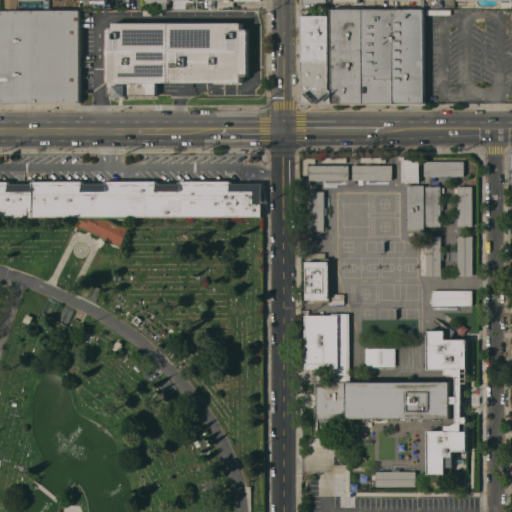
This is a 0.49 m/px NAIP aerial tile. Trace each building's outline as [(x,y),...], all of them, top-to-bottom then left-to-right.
[(0,5),(4,5),(4,0),(16,0),(16,10),(0,10),(0,5)] [(78,0),(78,9),(51,9),(51,2),(57,2),(57,5),(58,5),(58,0),(78,0)] [(170,0),(168,1),(168,3),(167,3),(167,8),(159,8),(159,3),(144,3),(143,0),(170,0)] [(202,0),(202,8),(172,8),(172,0),(202,0)] [(79,9),(80,102),(0,102),(0,10),(16,10),(51,9),(78,9),(79,9)] [(363,103),(332,103),(332,89),(332,9),(362,9),(363,103)] [(394,103),(363,103),(362,9),(393,9),(394,103)] [(424,9),(424,102),(424,105),(394,105),(394,103),(393,9),(424,9)] [(332,103),(302,103),(301,15),(328,15),(329,89),(332,89),(332,103)] [(172,22),(242,22),(242,28),(248,28),(248,75),(242,75),(242,82),(172,82),(156,82),(156,95),(125,95),(125,96),(113,96),(113,95),(108,95),(108,82),(106,82),(107,29),(113,29),(113,22),(172,22)] [(402,182),(402,159),(419,159),(419,182),(402,182)] [(424,176),(424,161),(464,161),(464,176),(424,176)] [(354,178),(354,163),(391,163),(391,167),(392,167),(392,169),(391,169),(391,172),(392,172),(392,174),(391,174),(391,178),(354,178)] [(347,164),(347,168),(348,168),(348,170),(347,170),(347,173),(348,173),(348,175),(348,179),(310,179),(310,164),(347,164)] [(128,227),(129,228),(121,246),(106,239),(107,237),(99,234),(99,235),(77,225),(81,217),(81,216),(0,216),(0,181),(9,181),(10,182),(11,183),(30,183),(31,182),(31,181),(32,181),(83,181),(84,181),(85,182),(85,183),(104,183),(105,182),(106,181),(107,181),(156,180),(158,181),(158,182),(158,183),(178,183),(178,182),(179,181),(180,181),(230,180),(231,181),(232,182),(232,183),(262,183),(262,216),(133,216),(132,217),(128,227)] [(424,232),(408,232),(408,184),(424,184),(424,232)] [(325,224),(316,224),(316,226),(311,226),(311,186),(315,186),(315,185),(317,185),(317,186),(319,186),(319,185),(322,185),(322,186),(325,186),(325,224)] [(440,186),(440,226),(426,226),(426,186),(429,186),(440,186)] [(472,226),(457,226),(457,186),(472,186),(472,226)] [(457,235),(472,235),(472,275),(458,275),(457,235)] [(440,236),(441,275),(426,276),(426,236),(440,236)] [(329,299),(306,299),(306,261),(329,261),(329,299)] [(472,289),(473,304),(433,304),(433,290),(472,289)] [(33,316),(30,324),(23,321),(26,313),(33,316)] [(428,461),(428,437),(428,430),(445,430),(444,425),(450,425),(456,422),(456,403),(450,403),(449,418),(380,418),(380,420),(375,420),(375,418),(348,418),(348,424),(330,423),(330,418),(318,418),(318,381),(319,381),(319,369),(306,369),(306,316),(333,316),(333,314),(350,314),(350,374),(351,374),(351,381),(449,381),(449,396),(456,396),(456,377),(450,374),(444,374),(444,369),(439,369),(439,374),(427,374),(428,331),(445,331),(445,333),(448,327),(454,332),(448,340),(466,340),(466,369),(461,369),(461,416),(466,416),(466,436),(467,450),(452,450),(452,455),(452,461),(452,464),(445,465),(445,472),(428,472),(428,461)] [(122,343),(121,344),(122,345),(119,350),(117,349),(117,350),(112,346),(116,341),(117,341),(118,340),(122,343)] [(395,348),(395,366),(365,366),(365,348),(395,348)] [(391,471),(416,471),(416,486),(391,486),(376,486),(376,478),(372,478),(372,472),(376,472),(376,471),(391,471)]
